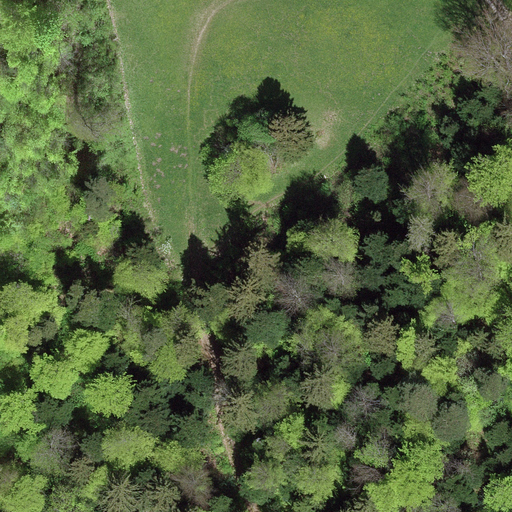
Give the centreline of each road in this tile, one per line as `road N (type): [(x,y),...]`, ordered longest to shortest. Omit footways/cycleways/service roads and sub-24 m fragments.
road 1 (track): [(227,0),(202,29),(191,88),(203,337)]
road 2 (track): [(0,300),(83,293),(203,337)]
road 3 (track): [(203,337),(232,463),(252,511)]
